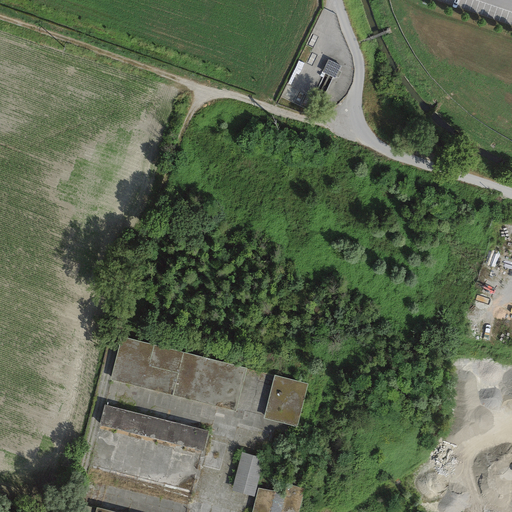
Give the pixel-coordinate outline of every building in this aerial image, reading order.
[(112,374),(236,405),(246,364),(122,333),(112,374)] [(262,412),(295,420),(305,380),(272,372),(262,412)] [(99,422),(201,448),(206,429),(104,403),(99,422)] [(231,490),(254,496),(263,459),(240,453),(231,490)] [(278,511),(295,511),(302,484),(287,480),(278,511)] [(257,487),(250,511),(269,511),(274,491),(257,487)]
